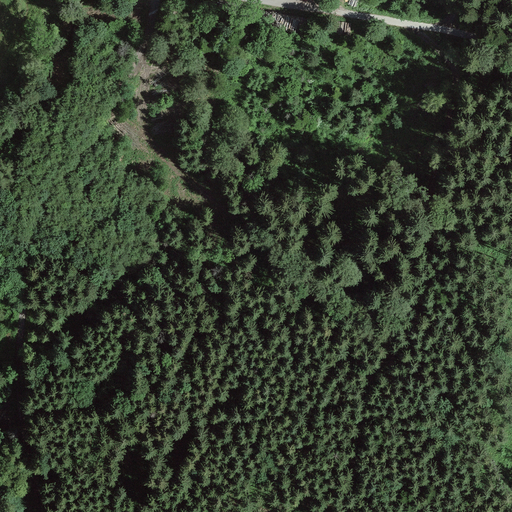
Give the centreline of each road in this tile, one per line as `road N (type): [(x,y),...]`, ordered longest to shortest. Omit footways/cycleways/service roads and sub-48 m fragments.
road 1 (track): [(48,511),(31,453),(20,340),(27,251),(56,184),(113,106),(153,31),(153,0)]
road 2 (track): [(409,25),(456,63),(457,78),(405,300),(357,432),(347,511)]
road 3 (unclassified): [(262,0),(451,32)]
